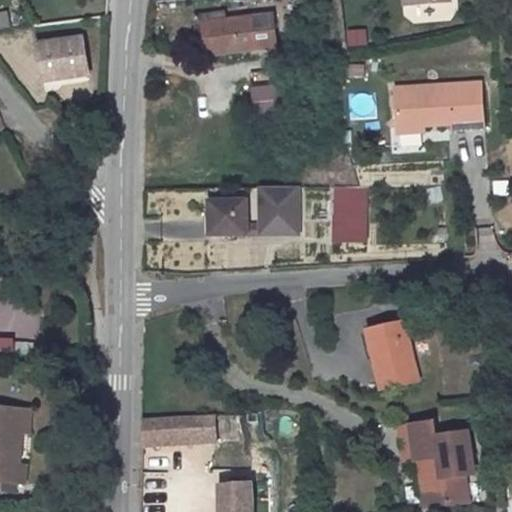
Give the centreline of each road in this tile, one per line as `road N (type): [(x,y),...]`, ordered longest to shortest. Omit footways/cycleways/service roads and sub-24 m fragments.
road 1 (residential): [(118,294),(356,272),(511,269)]
road 2 (secondary): [(120,235),(128,0)]
road 3 (secondary): [(116,511),(118,294)]
road 4 (residential): [(0,87),(120,235)]
